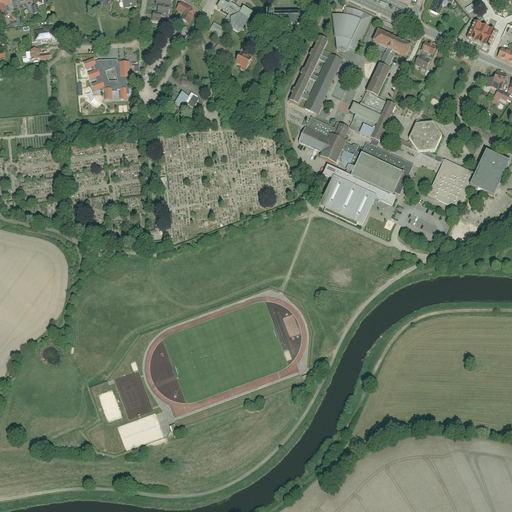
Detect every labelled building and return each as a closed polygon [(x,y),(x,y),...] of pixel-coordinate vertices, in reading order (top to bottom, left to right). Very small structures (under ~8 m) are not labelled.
[(27,2),(26,0),(11,0),(14,9),(17,8),(16,5),(26,2),(27,2)] [(122,0),(123,8),(136,7),(135,0),(122,0)] [(171,0),(155,0),(155,7),(158,7),(157,12),(153,12),(151,20),(160,21),(161,16),(167,17),(169,9),(170,10),(171,0)] [(220,0),(217,7),(225,12),(231,3),(232,0),(220,0)] [(429,11),(439,15),(443,7),(442,6),(444,0),(434,0),(432,5),(431,4),(429,11)] [(180,2),(176,10),(184,15),(181,20),(188,24),(194,16),(192,9),(180,2)] [(229,14),(221,26),(224,28),(226,24),(230,27),(230,18),(239,13),(241,9),(231,3),(225,12),(229,14)] [(243,7),(241,9),(239,13),(230,18),(230,27),(230,29),(239,34),(249,29),(249,20),(253,13),(243,7)] [(356,52),(372,17),(363,13),(357,10),(352,9),(347,7),(344,7),(344,15),(341,15),(337,14),(332,14),(336,51),(340,51),(344,52),(348,52),(350,49),(356,52)] [(300,18),(300,16),(299,14),(298,13),(297,12),(266,12),(265,21),(273,21),(273,24),(297,24),(298,23),(299,22),(300,20),(300,18)] [(214,22),(209,31),(221,38),(226,29),(224,28),(221,26),(214,22)] [(474,23),(466,40),(488,49),(496,32),(474,23)] [(43,31),(34,32),(35,41),(55,39),(53,26),(43,28),(43,31)] [(392,52),(406,58),(411,45),(377,30),(372,43),(387,50),(385,54),(381,53),(378,61),(380,63),(379,65),(378,65),(365,93),(360,106),(353,103),(349,113),(355,115),(349,129),(359,133),(374,140),(379,142),(382,136),(384,132),(396,106),(377,98),(389,70),(383,67),(384,64),(390,66),(394,57),(390,56),(392,52)] [(313,51),(311,50),(309,55),(310,56),(304,70),(302,69),(299,74),(301,75),(294,89),(293,88),(291,93),(292,94),(289,102),(298,106),(301,98),(307,101),(304,109),(318,115),(322,108),(321,108),(343,60),(331,55),(331,54),(323,51),(328,41),(319,37),(313,51)] [(432,56),(436,48),(425,43),(421,51),(419,50),(417,55),(419,56),(414,65),(426,70),(430,61),(426,59),(428,54),(432,56)] [(511,52),(502,48),(497,58),(511,64),(511,52)] [(39,50),(29,51),(31,61),(40,60),(40,61),(50,60),(49,55),(40,56),(39,50)] [(239,56),(235,63),(241,66),(239,70),(245,72),(250,61),(239,56)] [(117,61),(98,61),(95,62),(93,59),(83,63),(86,69),(93,67),(95,71),(88,74),(90,80),(95,78),(97,83),(92,85),(94,91),(102,89),(103,91),(104,91),(104,100),(112,100),(112,93),(118,92),(118,90),(120,90),(120,99),(126,99),(126,94),(130,94),(129,71),(129,63),(117,63),(117,61)] [(398,71),(393,81),(398,83),(402,73),(398,71)] [(490,80),(488,88),(503,92),(507,76),(497,73),(495,81),(490,80)] [(184,103),(188,97),(182,93),(180,95),(175,104),(175,105),(181,109),(183,105),(184,103)] [(191,93),(188,97),(184,103),(199,112),(204,103),(197,98),(198,97),(191,93)] [(499,93),(495,100),(506,107),(510,99),(499,93)] [(331,135),(334,129),(311,118),(309,123),(305,121),(303,126),(306,127),(299,142),(322,153),(331,135)] [(334,129),(331,135),(343,140),(349,129),(337,123),(334,129)] [(433,123),(415,124),(409,139),(418,153),(435,152),(442,136),(433,123)] [(442,164),(444,160),(427,152),(418,153),(413,146),(384,132),(382,136),(442,164)] [(343,140),(331,135),(322,153),(320,157),(335,165),(339,157),(346,144),(347,142),(343,140)] [(352,146),(346,144),(339,157),(341,158),(341,159),(341,160),(342,163),(342,165),(343,167),(344,168),(347,169),(346,171),(352,174),(361,154),(356,152),(358,147),(355,145),(352,146)] [(352,174),(351,176),(393,195),(394,193),(400,196),(402,190),(413,165),(377,148),(371,146),(366,144),(361,154),(352,174)] [(509,162),(486,151),(476,174),(470,187),(493,198),(509,162)] [(476,174),(444,160),(442,164),(428,197),(459,211),(470,187),(476,174)] [(319,207),(362,227),(375,199),(392,207),(396,198),(392,196),(393,195),(351,176),(327,165),(323,175),(332,179),(319,207)] [(165,179),(157,180),(159,191),(163,190),(167,190),(165,179)] [(155,414),(117,428),(126,452),(164,438),(155,414)]
